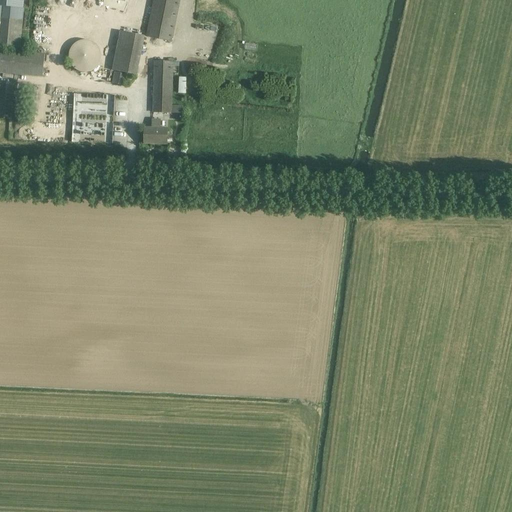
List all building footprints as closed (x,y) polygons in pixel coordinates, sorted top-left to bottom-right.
[(179,0),(153,0),(146,36),(171,41),(179,0)] [(22,20),(0,17),(0,45),(20,47),(22,20)] [(143,35),(119,30),(111,70),(135,74),(143,35)] [(91,76),(99,70),(102,61),(101,52),(95,45),(87,41),(78,43),(70,48),(67,57),(68,66),(74,73),(82,77),(91,76)] [(44,55),(0,50),(0,71),(42,76),(44,55)] [(172,61),(154,61),(153,112),(182,113),(182,106),(171,105),(172,61)] [(0,82),(0,118),(12,119),(14,83),(0,82)] [(160,120),(152,120),(152,128),(144,128),(144,143),(167,144),(167,129),(160,128),(160,120)]
